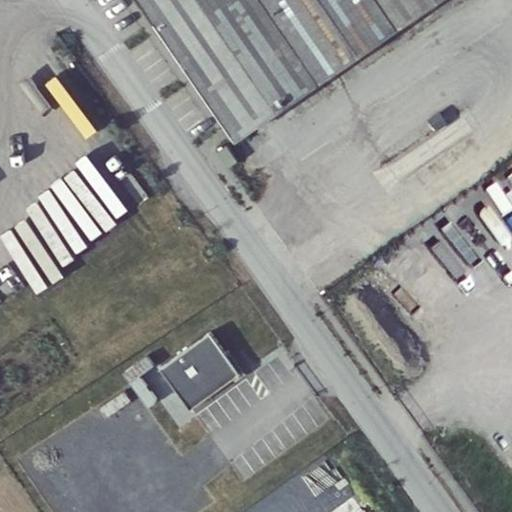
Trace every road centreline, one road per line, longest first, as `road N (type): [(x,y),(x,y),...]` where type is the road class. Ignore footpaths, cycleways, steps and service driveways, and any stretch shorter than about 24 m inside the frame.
road 1 (residential): [(73,0),(441,511)]
road 2 (unknown): [(290,186),(511,40)]
road 3 (unknown): [(511,441),(441,319),(432,279)]
road 4 (unknown): [(432,279),(329,236),(290,186)]
road 5 (unknown): [(348,382),(243,465)]
